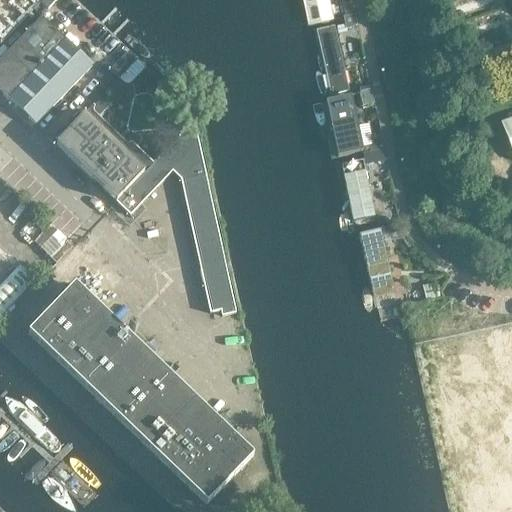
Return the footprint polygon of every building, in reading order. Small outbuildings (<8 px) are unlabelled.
[(333,22),(327,0),(300,0),(308,28),(333,22)] [(0,93),(8,101),(65,42),(41,18),(31,28),(28,25),(23,29),(27,33),(0,60),(0,93)] [(322,66),(330,97),(349,92),(333,26),(314,31),(322,66)] [(8,101),(34,126),(91,67),(65,42),(8,101)] [(118,80),(136,62),(127,53),(108,71),(118,80)] [(350,101),(325,107),(337,161),(363,155),(350,101)] [(143,174),(83,117),(55,146),(115,203),(143,174)] [(511,159),(511,121),(499,126),(511,159)] [(205,177),(193,122),(143,174),(115,203),(129,217),(172,173),(180,183),(205,177)] [(339,168),(352,229),(378,224),(365,163),(339,168)] [(228,283),(205,177),(180,183),(203,289),(228,283)] [(358,238),(375,308),(396,303),(379,233),(358,238)] [(0,279),(16,264),(0,248),(0,279)] [(22,264),(0,287),(0,315),(35,277),(22,264)] [(235,315),(228,283),(203,289),(209,314),(220,312),(221,318),(235,315)] [(252,458),(149,359),(156,350),(130,325),(122,333),(74,287),(27,335),(205,506),(252,458)]
